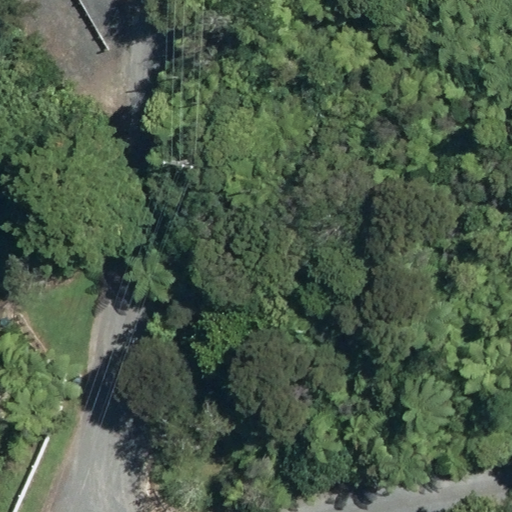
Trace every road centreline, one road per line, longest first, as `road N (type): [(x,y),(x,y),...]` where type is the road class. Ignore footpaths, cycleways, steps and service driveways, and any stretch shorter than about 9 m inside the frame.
road 1 (unclassified): [(56,511),(131,0)]
road 2 (unknown): [(511,502),(339,511)]
